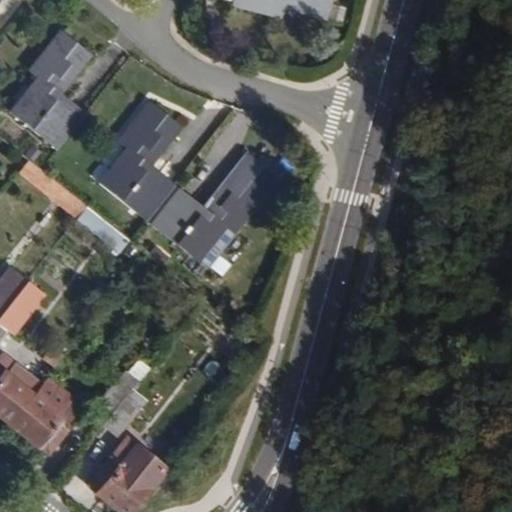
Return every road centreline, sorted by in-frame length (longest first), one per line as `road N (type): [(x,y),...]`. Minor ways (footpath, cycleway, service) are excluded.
road 1 (tertiary): [(370,123),(293,416)]
road 2 (residential): [(370,123),(246,90),(144,37)]
road 3 (tertiary): [(405,0),(370,123)]
